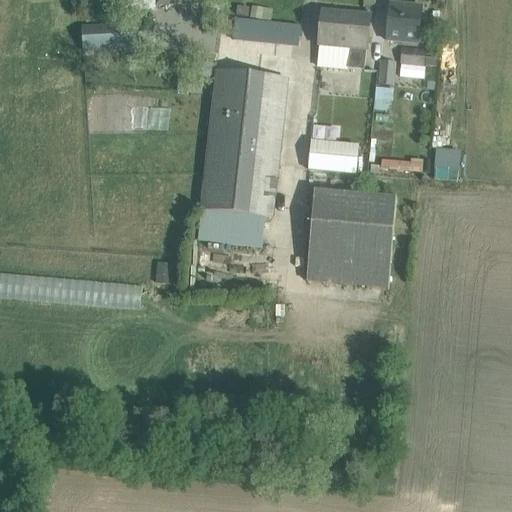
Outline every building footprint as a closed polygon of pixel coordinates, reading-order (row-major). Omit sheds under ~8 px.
[(422,8),(390,5),(388,25),(386,42),(418,46),(420,28),(422,8)] [(251,19),(263,21),(264,10),(252,8),(251,19)] [(324,14),(323,13),(321,33),(319,46),(350,49),(348,70),(365,72),(367,51),(369,38),(371,18),(354,16),(354,19),(324,16),(324,14)] [(138,25),(82,28),(83,51),(139,49),(138,25)] [(402,49),(401,66),(424,67),(425,50),(402,49)] [(439,58),(426,57),(426,66),(439,67),(439,58)] [(398,64),(379,62),(376,85),(395,87),(398,64)] [(216,65),(203,63),(202,77),(214,79),(216,65)] [(289,80),(216,72),(200,211),(273,220),(289,80)] [(322,187),(351,190),(352,175),(355,175),(357,175),(361,134),(313,129),(308,171),(324,172),(322,187)] [(438,149),(436,179),(460,180),(461,150),(438,149)] [(371,175),(381,175),(382,171),(422,174),(423,165),(382,162),(382,168),(371,167),(371,175)] [(314,191),(308,259),(391,266),(396,199),(314,191)] [(198,239),(188,238),(184,286),(194,287),(198,239)]
